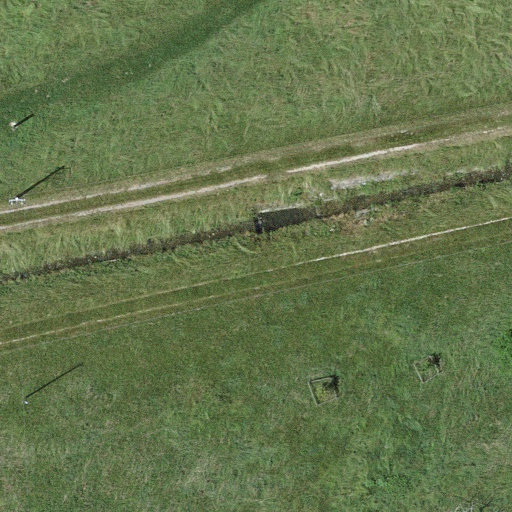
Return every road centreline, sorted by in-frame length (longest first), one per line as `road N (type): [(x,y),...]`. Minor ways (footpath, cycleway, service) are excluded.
road 1 (track): [(0,340),(511,230)]
road 2 (track): [(511,113),(0,218)]
